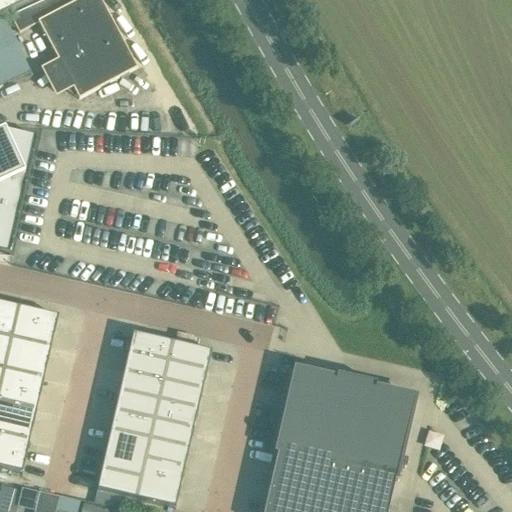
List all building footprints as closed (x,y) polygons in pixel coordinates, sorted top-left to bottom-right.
[(0,0),(0,16),(35,0),(0,0)] [(38,24),(78,101),(137,70),(99,0),(80,0),(76,2),(75,0),(47,0),(10,17),(19,34),(38,24)] [(0,253),(9,255),(36,138),(3,131),(0,132),(0,253)] [(0,305),(0,469),(22,475),(58,318),(0,305)] [(211,354),(132,336),(96,492),(175,510),(211,354)] [(338,381),(298,372),(265,511),(391,511),(417,399),(377,390),(378,385),(340,377),(338,381)] [(1,487),(0,490),(0,509),(10,511),(15,511),(16,508),(19,498),(21,492),(1,487)] [(65,495),(69,496),(93,502),(95,494),(71,488),(67,487),(65,495)] [(19,498),(16,508),(30,511),(33,511),(38,495),(21,491),(21,492),(19,498)] [(38,495),(33,511),(54,511),(58,498),(39,493),(38,495)]
